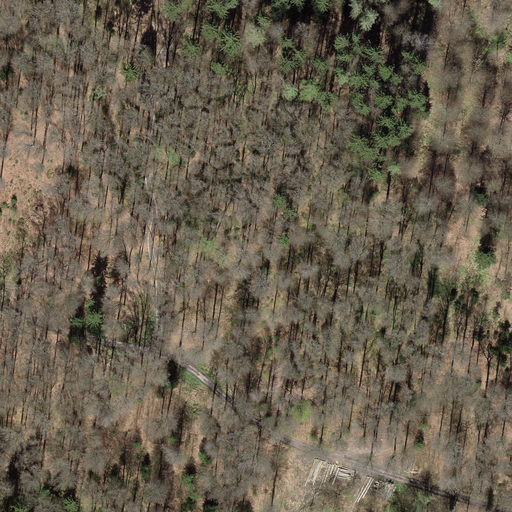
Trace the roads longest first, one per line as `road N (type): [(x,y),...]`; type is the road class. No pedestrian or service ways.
road 1 (track): [(0,307),(201,371),(265,430),(511,511)]
road 2 (track): [(395,0),(511,179)]
